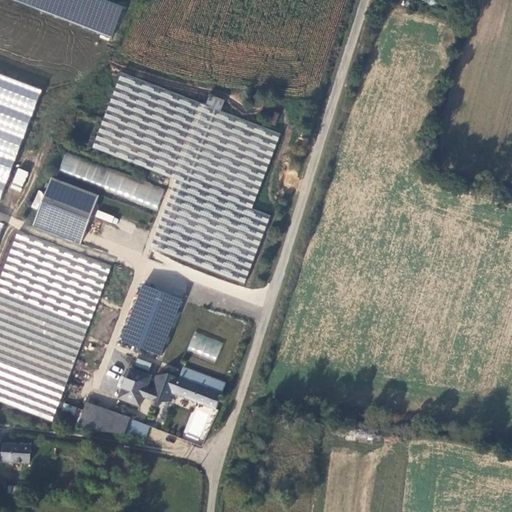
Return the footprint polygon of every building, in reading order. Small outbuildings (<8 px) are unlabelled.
[(0,199),(2,200),(41,84),(0,70),(0,199)] [(223,104),(208,99),(204,108),(220,114),(223,104)] [(65,152),(58,170),(157,209),(164,190),(65,152)] [(18,168),(10,188),(21,192),(28,172),(18,168)] [(49,183),(31,229),(79,247),(96,200),(49,183)] [(112,220),(113,206),(97,205),(97,219),(112,220)] [(0,401),(56,420),(108,262),(15,231),(0,276),(0,401)] [(162,356),(182,298),(140,284),(120,341),(162,356)] [(195,331),(187,349),(215,362),(223,343),(195,331)] [(149,371),(151,363),(137,358),(134,365),(149,371)] [(208,378),(184,369),(180,378),(179,380),(203,389),(208,378)] [(128,371),(118,400),(137,408),(141,400),(145,390),(149,380),(128,371)] [(225,385),(208,378),(203,389),(179,380),(168,377),(155,379),(150,391),(145,390),(141,400),(156,404),(169,404),(173,395),(214,410),(221,396),(225,385)] [(127,421),(84,407),(82,414),(77,429),(76,431),(99,434),(121,437),(127,421)] [(82,414),(62,408),(57,423),(77,429),(82,414)] [(145,438),(150,426),(133,419),(128,432),(145,438)] [(27,447),(0,446),(0,445),(0,462),(26,463),(27,447)]
